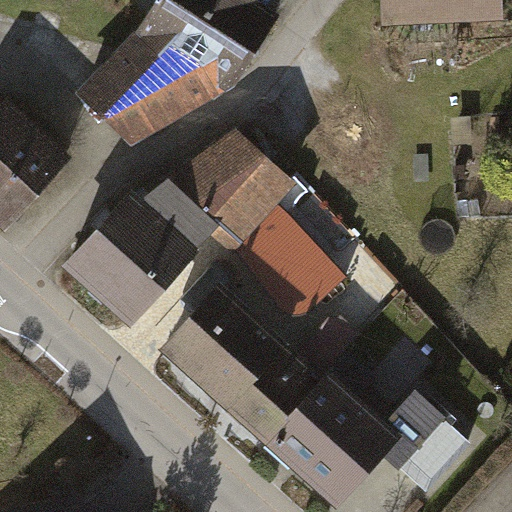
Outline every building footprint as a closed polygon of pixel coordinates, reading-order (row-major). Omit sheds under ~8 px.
[(167,0),(166,4),(261,63),(287,21),(266,8),(271,0),(167,0)] [(382,0),(384,24),(505,19),(503,0),(382,0)] [(261,63),(166,4),(80,99),(135,151),(244,89),(261,63)] [(11,102),(0,113),(0,230),(6,236),(75,162),(11,102)] [(215,229),(231,244),(272,200),(290,180),(240,134),(173,181),(171,180),(138,205),(130,197),(71,262),(133,317),(215,229)] [(346,276),(272,200),(231,244),(280,309),(285,311),(291,313),(307,313),(346,276)] [(233,288),(179,346),(355,508),(418,440),(371,396),(383,383),(329,333),(307,357),(233,288)] [(396,403),(432,429),(453,400),(417,374),(396,403)]
